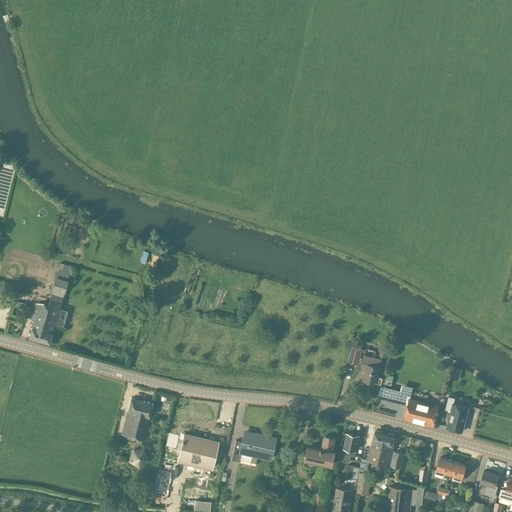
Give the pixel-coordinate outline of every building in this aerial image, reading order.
[(58,269),(70,272),(71,266),(60,263),(58,269)] [(62,296),(63,292),(64,293),(70,272),(58,269),(56,276),(55,276),(53,282),(51,289),(54,290),(53,294),(62,296)] [(58,308),(62,296),(53,294),(49,308),(36,304),(31,320),(33,321),(28,337),(49,343),(54,323),(63,326),(67,311),(58,308)] [(364,354),(361,365),(366,366),(363,379),(381,384),(383,378),(377,376),(380,365),(379,365),(381,359),(386,360),(389,345),(380,343),(379,350),(381,350),(379,358),(364,354)] [(449,396),(445,409),(451,411),(447,427),(462,431),(468,407),(454,403),(455,397),(449,396)] [(121,434),(142,439),(148,416),(149,417),(153,403),(131,397),(121,434)] [(407,405),(404,418),(433,426),(438,407),(410,399),(409,399),(407,405)] [(235,440),(231,459),(236,461),(239,461),(239,459),(250,462),(252,454),(257,455),(265,457),(270,458),(275,438),(269,437),(261,435),(261,436),(243,432),(241,441),(235,440)] [(369,460),(389,464),(395,437),(375,432),(369,459),(369,460)] [(177,460),(211,468),(218,441),(184,433),(177,460)] [(347,433),(342,454),(355,456),(359,435),(347,433)] [(308,445),(305,458),(320,462),(315,482),(324,484),(328,463),(332,464),(335,451),(332,450),(335,437),(325,435),(322,448),(308,445)] [(132,448),(128,460),(138,467),(139,467),(147,460),(148,459),(144,448),(132,448)] [(394,450),(390,465),(399,467),(403,452),(394,450)] [(435,473),(443,475),(445,471),(449,473),(453,461),(440,457),(435,473)] [(466,465),(453,461),(449,473),(454,474),(453,478),(461,481),(462,477),(466,465)] [(347,464),(345,476),(356,478),(359,479),(360,472),(360,467),(347,464)] [(209,476),(211,468),(203,466),(201,474),(209,476)] [(484,470),(480,481),(488,484),(485,493),(495,496),(498,486),(496,485),(499,475),(484,470)] [(358,485),(357,493),(369,494),(371,473),(367,472),(360,472),(359,479),(358,485)] [(148,494),(153,474),(146,473),(141,493),(148,494)] [(501,489),(499,497),(511,500),(510,503),(511,504),(511,478),(509,478),(505,491),(501,489)] [(419,489),(389,486),(387,508),(389,510),(388,511),(407,511),(407,510),(410,508),(411,503),(418,504),(419,489)] [(332,511),(333,511),(348,511),(352,489),(336,487),(332,511)] [(472,500),(468,511),(482,511),(485,503),(472,500)] [(495,502),(492,511),(500,511),(502,504),(495,502)]
